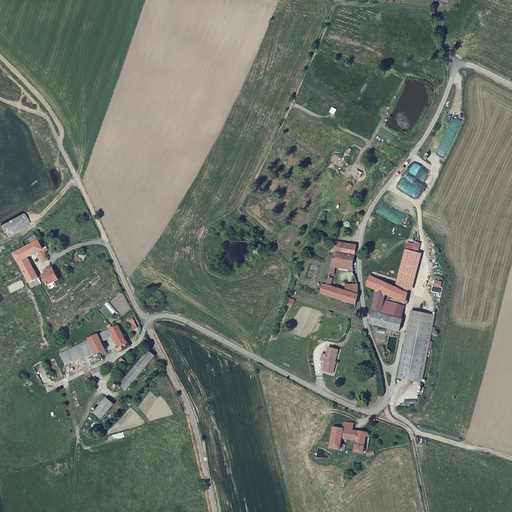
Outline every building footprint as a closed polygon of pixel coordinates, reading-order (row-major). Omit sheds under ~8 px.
[(0,225),(6,237),(30,225),(23,213),(0,225)] [(38,240),(35,236),(23,242),(25,247),(38,240)] [(38,240),(25,247),(13,253),(22,270),(32,288),(42,282),(40,278),(33,266),(35,265),(33,262),(32,263),(29,257),(41,250),(42,253),(39,255),(43,261),(44,260),(45,262),(49,260),(45,252),(48,250),(44,243),(41,245),(39,242),(41,241),(40,239),(38,240)] [(352,266),(357,245),(332,241),(332,244),(331,252),(338,253),(336,258),(333,257),(330,271),(335,271),(336,267),(342,269),(343,265),(349,266),(348,270),(354,271),(352,266)] [(396,288),(409,294),(420,253),(406,250),(396,288)] [(43,275),(43,276),(48,284),(59,278),(53,267),(45,271),(46,273),(43,275)] [(320,293),(356,305),(359,295),(347,291),(348,285),(342,284),(341,289),(331,286),(333,275),(334,276),(335,271),(330,271),(326,285),(322,284),(320,293)] [(409,294),(396,288),(370,276),(367,287),(378,291),(370,323),(400,330),(403,319),(402,319),(390,316),(391,311),(383,309),(384,302),(386,295),(406,303),(409,294)] [(359,294),(358,286),(348,285),(347,291),(359,295),(359,294)] [(405,306),(384,302),(383,309),(391,311),(390,316),(402,319),(405,306)] [(412,311),(398,379),(422,383),(436,316),(412,311)] [(129,321),(133,329),(137,327),(133,319),(129,321)] [(86,355),(88,359),(102,351),(104,355),(108,354),(102,342),(113,336),(120,347),(122,346),(128,343),(118,325),(89,339),(89,340),(80,344),(86,355)] [(86,355),(80,344),(60,354),(67,366),(86,355)] [(333,369),(336,370),(337,365),(335,364),(335,362),(337,362),(340,350),(330,348),(328,354),(324,353),(322,360),(327,362),(324,371),(332,373),(333,369)] [(119,384),(127,390),(155,355),(148,349),(119,384)] [(93,374),(102,369),(100,366),(92,370),(93,374)] [(93,413),(102,420),(115,404),(106,397),(93,413)] [(346,439),(346,437),(348,429),(353,430),(354,424),(345,422),(343,428),(334,427),(331,448),(345,450),(346,444),(342,443),(342,438),(346,439)] [(348,429),(346,437),(357,439),(358,431),(353,430),(348,429)] [(365,446),(369,446),(370,438),(367,437),(370,435),(370,433),(358,431),(357,439),(356,449),(352,448),(352,451),(364,453),(365,446)] [(354,468),(367,467),(367,460),(354,462),(354,468)]
